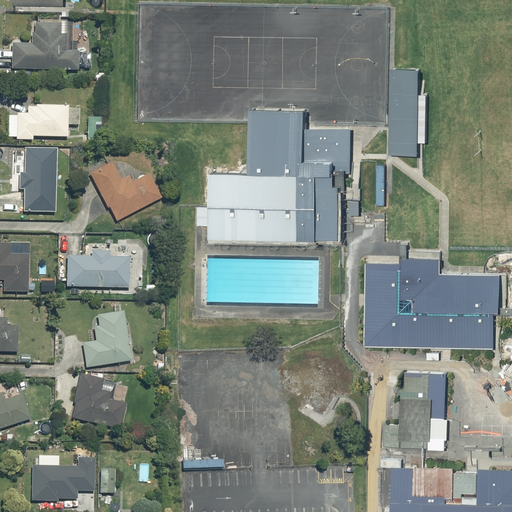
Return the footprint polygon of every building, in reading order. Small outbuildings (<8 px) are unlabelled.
[(9,45),(9,70),(75,71),(75,53),(62,52),(63,36),(56,36),(56,25),(32,24),(32,34),(29,34),(28,45),(9,45)] [(391,69),(389,154),(418,155),(421,69),(391,69)] [(64,138),(65,106),(33,106),(33,108),(25,108),(24,115),(14,114),(13,140),(29,141),(29,137),(64,138)] [(344,187),(344,167),(350,167),(350,128),(302,127),(302,109),(248,108),(247,171),(208,171),(207,206),(197,206),(197,225),(207,225),(207,237),(314,239),(314,238),(336,238),(337,187),(344,187)] [(100,119),(85,119),(84,144),(97,145),(97,139),(100,139),(100,119)] [(20,190),(20,213),(51,213),(52,150),(21,149),(20,174),(15,174),(15,190),(20,190)] [(109,162),(86,174),(104,210),(107,209),(113,222),(158,199),(145,175),(129,184),(125,177),(118,181),(109,162)] [(0,281),(1,281),(1,292),(25,293),(26,256),(7,255),(7,245),(0,244),(0,281)] [(365,345),(494,348),(493,311),(497,311),(499,274),(438,272),(439,250),(407,249),(407,257),(400,257),(400,263),(365,262),(365,345)] [(63,288),(126,289),(126,259),(106,258),(106,252),(87,252),(87,258),(64,257),(63,288)] [(150,268),(151,283),(159,282),(158,267),(150,268)] [(157,286),(143,286),(143,296),(157,296),(157,286)] [(120,312),(94,317),(96,327),(90,328),(93,342),(79,345),(83,369),(128,362),(120,312)] [(0,352),(14,353),(14,328),(3,327),(3,319),(0,319),(0,352)] [(302,410),(321,420),(335,396),(324,390),(331,383),(311,363),(305,369),(301,359),(275,370),(284,389),(281,391),(300,411),(302,410)] [(444,418),(445,372),(405,371),(404,389),(402,389),(401,400),(397,400),(396,419),(401,419),(401,424),(383,424),(383,446),(427,448),(427,441),(429,441),(430,418),(444,418)] [(76,375),(70,404),(72,404),(69,419),(117,430),(123,404),(104,400),(106,393),(97,391),(99,380),(76,375)] [(0,428),(27,420),(19,395),(1,401),(0,396),(0,428)] [(234,452),(191,452),(191,471),(234,472),(234,452)] [(511,511),(511,469),(457,470),(457,463),(392,466),(391,511),(511,511)] [(96,470),(96,495),(110,495),(111,465),(103,465),(103,470),(96,470)]
